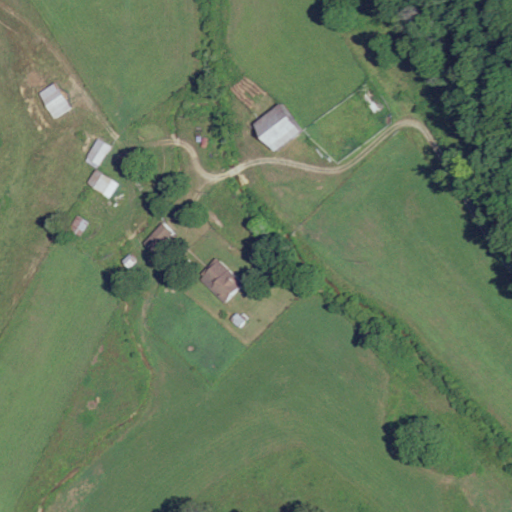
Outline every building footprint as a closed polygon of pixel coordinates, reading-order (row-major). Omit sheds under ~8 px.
[(75,108),(60,82),(42,93),(57,119),(75,108)] [(289,102),(261,124),(283,151),(310,129),(289,102)] [(108,194),(116,179),(101,170),(115,146),(101,138),(88,161),(100,169),(91,184),(108,194)] [(180,235),(168,223),(148,243),(159,255),(180,235)] [(248,285),(223,261),(204,280),(229,304),(248,285)]
